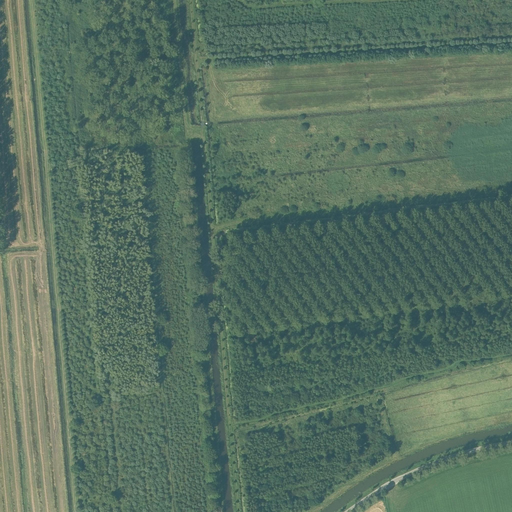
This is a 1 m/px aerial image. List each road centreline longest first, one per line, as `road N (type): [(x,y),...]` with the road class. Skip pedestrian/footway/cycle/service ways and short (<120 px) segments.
road 1 (track): [(238,511),(190,0)]
road 2 (track): [(172,0),(218,511)]
road 3 (unclassified): [(347,511),(416,470),(511,442)]
